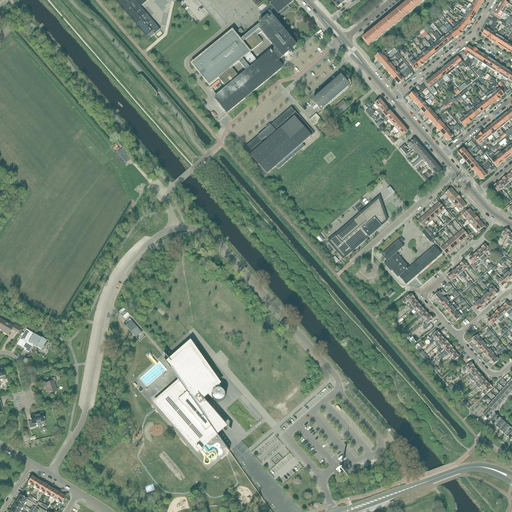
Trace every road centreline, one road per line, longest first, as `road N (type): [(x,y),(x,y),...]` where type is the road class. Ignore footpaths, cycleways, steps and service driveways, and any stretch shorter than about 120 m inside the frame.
road 1 (unclassified): [(172,228),(148,241),(110,292),(81,421),(49,475)]
road 2 (residential): [(456,172),(345,267)]
